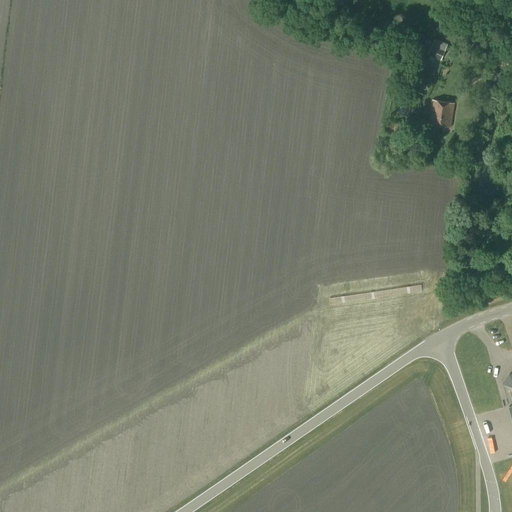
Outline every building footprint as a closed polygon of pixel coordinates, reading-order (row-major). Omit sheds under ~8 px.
[(407,39),(410,31),(392,25),(389,33),(407,39)] [(440,60),(445,50),(432,45),(428,55),(440,60)] [(511,71),(511,54),(494,50),(490,67),(511,71)] [(451,128),(455,104),(432,101),(429,124),(451,128)] [(511,406),(508,407),(511,420),(511,373),(509,374),(502,384),(509,389),(511,398),(511,406)] [(504,438),(510,437),(504,417),(498,419),(504,438)] [(494,447),(503,442),(500,435),(491,440),(494,447)]
